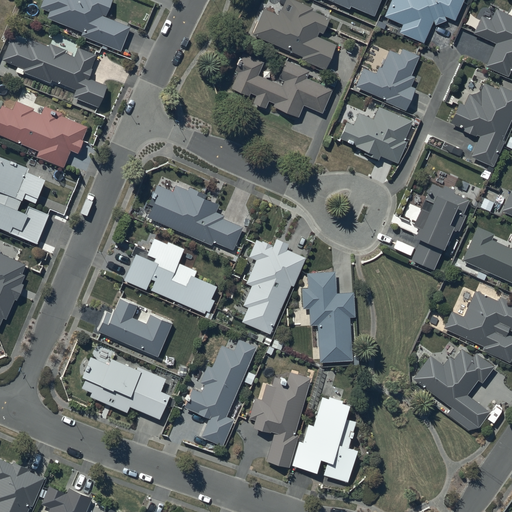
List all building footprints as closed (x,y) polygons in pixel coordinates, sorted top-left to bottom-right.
[(42,0),(39,9),(51,13),(49,19),(84,32),(83,36),(120,50),(128,29),(104,20),(111,0),(42,0)] [(264,10),(254,36),(304,56),(302,61),(327,71),(338,45),(317,37),(319,32),(324,34),(330,19),(312,12),(313,8),(293,0),(283,0),(277,15),(264,10)] [(324,0),(351,12),(352,8),(375,18),(383,0),(324,0)] [(464,0),(389,0),(382,19),(400,26),(397,34),(424,45),(434,22),(436,25),(447,21),(445,17),(455,23),(464,0)] [(511,15),(495,8),(490,19),(480,15),(471,35),(496,46),(487,67),(508,76),(511,68),(511,67),(511,15)] [(26,46),(11,40),(3,61),(25,70),(24,73),(50,83),(51,80),(76,90),(73,98),(99,108),(106,87),(88,81),(97,56),(78,49),(75,57),(66,54),(67,51),(51,45),(49,48),(29,40),(26,46)] [(267,61),(240,49),(229,73),(234,76),(228,88),(249,98),(252,93),(259,96),(256,102),(266,106),(269,99),(276,103),(274,108),(302,121),(307,111),(324,118),(336,91),(306,77),(308,73),(288,64),(281,78),(286,80),(283,88),(260,77),(267,61)] [(419,57),(403,50),(400,55),(390,51),(382,69),(379,67),(376,73),(363,67),(354,88),(406,110),(415,89),(410,87),(415,77),(411,76),(419,57)] [(511,119),(511,91),(499,86),(497,90),(483,83),(479,92),(469,94),(463,106),(460,104),(451,124),(480,136),(471,157),(491,166),(511,119)] [(0,108),(0,135),(39,151),(37,157),(64,167),(70,151),(78,155),(89,128),(63,118),(64,115),(44,107),(41,115),(33,112),(34,109),(16,103),(13,111),(2,106),(1,109),(0,108)] [(412,122),(378,108),(373,120),(359,114),(353,126),(346,123),(339,140),(365,152),(363,155),(379,161),(380,157),(398,164),(407,142),(404,141),(412,122)] [(29,170),(0,158),(0,229),(37,243),(48,215),(28,208),(26,213),(20,211),(24,200),(38,206),(48,180),(28,173),(29,170)] [(443,189),(432,185),(414,227),(419,229),(415,239),(420,241),(411,261),(434,271),(442,251),(444,252),(449,241),(451,242),(456,231),(459,232),(466,215),(463,214),(469,201),(455,194),(456,191),(444,186),(443,189)] [(160,196),(151,216),(210,242),(211,238),(231,247),(238,230),(220,222),(221,218),(213,215),(217,206),(205,201),(204,195),(190,189),(188,192),(177,187),(173,195),(161,189),(158,195),(160,196)] [(511,190),(510,190),(500,213),(511,217),(511,190)] [(492,235),(476,228),(461,262),(511,284),(511,249),(490,240),(492,235)] [(182,250),(154,239),(149,252),(134,247),(130,257),(133,258),(124,281),(147,289),(150,282),(154,283),(150,292),(203,312),(204,309),(210,311),(214,301),(212,299),(217,287),(192,278),(195,272),(176,265),(182,250)] [(271,335),(302,259),(258,241),(250,258),(256,261),(246,283),(251,287),(242,307),(248,310),(242,323),(271,335)] [(29,264),(0,251),(0,329),(4,320),(8,321),(16,301),(19,301),(24,286),(23,284),(27,274),(25,273),(29,264)] [(336,272),(306,274),(307,290),(302,290),(303,311),(310,310),(311,326),(318,326),(320,362),(353,360),(350,319),(356,319),(355,293),(337,294),(336,272)] [(511,303),(500,298),(498,302),(475,292),(464,318),(451,312),(444,329),(486,347),(484,350),(509,361),(511,354),(511,337),(507,335),(508,331),(511,332),(511,303)] [(136,308),(121,301),(114,316),(106,312),(97,332),(159,359),(174,324),(150,313),(145,324),(132,318),(136,308)] [(257,348),(239,340),(235,351),(221,345),(212,367),(207,364),(198,384),(204,387),(201,393),(192,389),(184,409),(210,420),(203,437),(222,445),(232,421),(226,418),(257,348)] [(495,367),(475,352),(472,356),(461,348),(452,359),(449,357),(443,365),(429,355),(411,380),(450,409),(445,415),(468,432),(479,429),(491,412),(468,396),(478,383),(482,385),(495,367)] [(109,367),(90,359),(82,379),(85,382),(81,390),(92,394),(90,398),(128,414),(130,409),(160,421),(171,396),(161,392),(166,381),(138,369),(136,372),(111,362),(109,367)] [(311,379),(290,373),(287,382),(274,378),(272,386),(266,385),(262,401),(255,399),(249,419),(254,421),(252,429),(273,435),(265,461),(289,468),(298,437),(294,436),(311,379)] [(350,407),(321,398),(313,426),(308,425),(303,444),(299,442),(291,467),(317,475),(321,462),(327,464),(324,475),(348,482),(357,452),(348,449),(356,424),(346,421),(350,407)] [(45,480),(0,461),(0,511),(27,511),(30,506),(33,508),(45,480)] [(85,511),(91,498),(70,490),(68,494),(48,486),(40,504),(49,508),(47,511),(85,511)]
